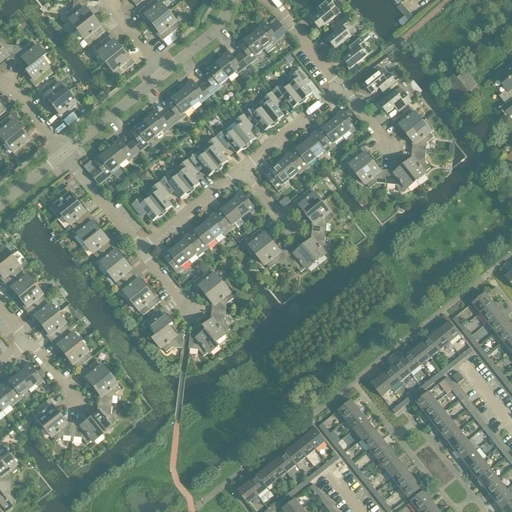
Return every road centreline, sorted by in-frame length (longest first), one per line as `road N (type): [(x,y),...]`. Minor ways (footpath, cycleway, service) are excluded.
road 1 (residential): [(142,254),(243,170)]
road 2 (residential): [(243,170),(344,88)]
road 3 (residential): [(64,153),(164,73)]
road 4 (residential): [(142,254),(64,153)]
road 5 (residential): [(344,88),(262,0)]
